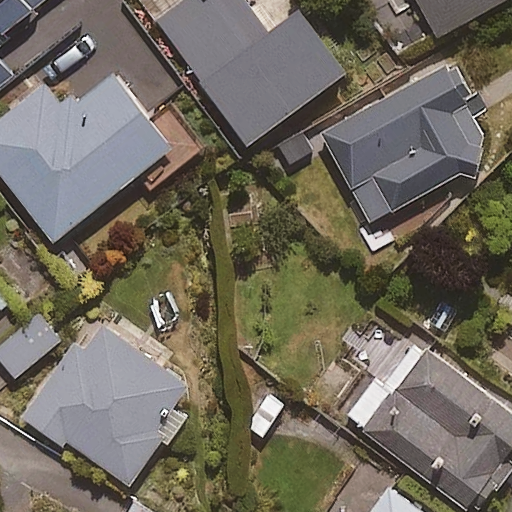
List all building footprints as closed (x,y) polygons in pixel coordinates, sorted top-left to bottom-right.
[(0,0),(0,84),(14,73),(0,55),(0,44),(42,11),(34,0),(0,0)] [(288,0),(247,33),(221,0),(145,0),(247,132),(347,55),(304,0),(288,0)] [(422,0),(439,26),(481,0),(422,0)] [(319,121),(368,212),(460,163),(475,164),(486,128),(464,88),(474,83),(459,54),(449,60),(445,52),(319,121)] [(78,88),(68,75),(54,86),(44,74),(0,108),(0,164),(52,229),(170,134),(112,61),(78,88)] [(59,331),(38,307),(0,341),(0,354),(15,371),(59,331)] [(169,396),(185,373),(170,362),(175,354),(124,318),(119,325),(102,313),(94,325),(87,320),(23,410),(61,437),(65,430),(127,474),(160,428),(168,434),(187,409),(169,396)] [(383,380),(373,373),(346,412),(475,504),(511,452),(511,396),(418,330),(383,380)] [(434,511),(386,477),(361,511),(338,511),(336,510),(335,511),(434,511)] [(165,511),(134,495),(124,511),(165,511)]
